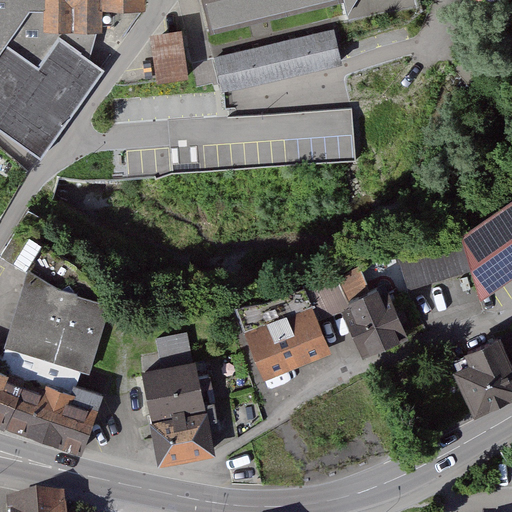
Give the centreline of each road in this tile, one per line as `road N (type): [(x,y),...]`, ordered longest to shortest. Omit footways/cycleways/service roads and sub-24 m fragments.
road 1 (secondary): [(511,417),(397,479),(294,508),(239,507),(112,482)]
road 2 (residential): [(160,0),(0,248)]
